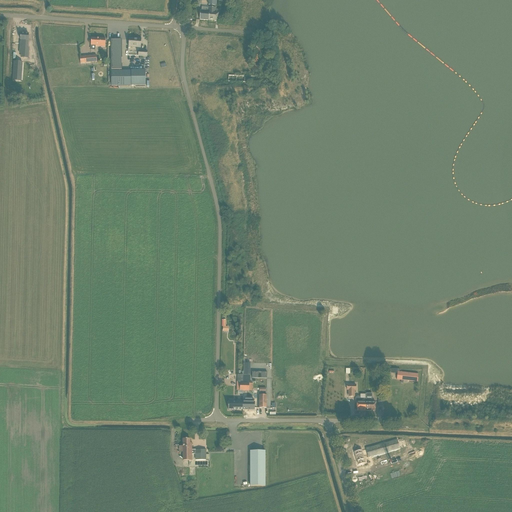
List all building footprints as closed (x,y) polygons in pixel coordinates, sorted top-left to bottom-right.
[(200,20),(209,21),(210,7),(208,7),(208,8),(202,7),(201,11),(200,11),(200,20)] [(210,7),(209,21),(219,21),(219,16),(219,12),(220,10),(216,10),(216,8),(213,7),(210,7)] [(20,42),(20,51),(22,51),(22,54),(28,54),(28,52),(29,48),(28,48),(29,34),(21,34),(20,40),(21,40),(21,42),(20,42)] [(99,47),(105,47),(105,39),(91,38),(91,45),(99,46),(99,47)] [(129,47),(140,48),(141,39),(129,38),(129,47)] [(121,40),(111,40),(111,45),(111,71),(122,71),(121,40)] [(252,71),(260,72),(260,56),(263,56),(264,47),(260,47),(260,41),(253,40),(252,71)] [(14,62),(13,78),(21,78),(22,66),(22,62),(14,62)] [(112,86),(145,85),(145,70),(122,71),(111,71),(112,86)] [(398,380),(417,381),(418,374),(398,372),(398,380)] [(349,397),(354,397),(354,390),(356,390),(356,385),(347,385),(347,390),(349,390),(349,397)] [(355,399),(355,400),(356,401),(356,402),(357,402),(357,411),(365,411),(365,402),(365,399),(361,399),(360,398),(360,397),(359,396),(358,396),(357,397),(356,397),(355,398),(355,399)] [(365,402),(365,411),(375,411),(375,402),(372,402),(372,398),(366,399),(365,399),(365,402)] [(228,410),(242,410),(242,401),(237,401),(237,402),(228,402),(228,410)] [(255,410),(255,401),(242,401),(242,410),(255,410)] [(190,439),(183,439),(183,446),(183,452),(183,460),(192,460),(192,454),(196,454),(196,460),(209,460),(209,455),(206,455),(206,450),(192,450),(191,443),(190,443),(190,439)] [(365,449),(370,465),(373,464),(372,460),(374,460),(373,456),(391,451),(391,453),(393,453),(393,451),(406,447),(404,440),(401,441),(401,439),(365,449)] [(209,450),(209,459),(240,460),(241,450),(209,450)] [(354,452),(358,465),(365,463),(361,450),(354,452)] [(265,451),(250,451),(251,486),(265,486),(265,451)] [(206,464),(206,479),(229,479),(229,464),(206,464)] [(199,487),(199,505),(241,505),(241,486),(199,487)]
